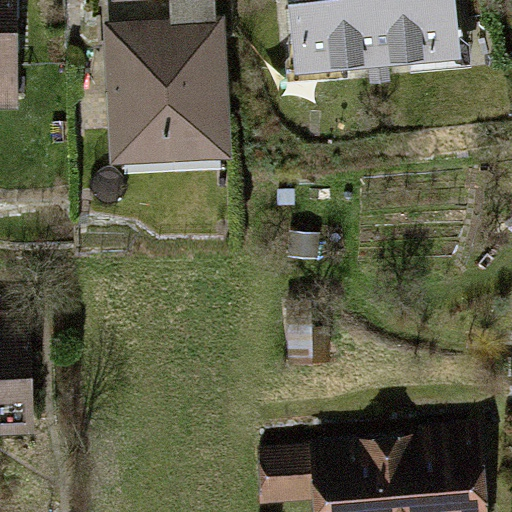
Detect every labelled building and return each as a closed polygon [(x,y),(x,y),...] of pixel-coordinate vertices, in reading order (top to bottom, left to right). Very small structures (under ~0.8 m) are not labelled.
[(0,0),(0,102),(20,103),(18,0),(0,0)] [(170,0),(171,11),(218,9),(216,0),(170,0)] [(290,0),(296,60),(464,44),(459,0),(290,0)] [(171,11),(105,15),(112,149),(233,143),(226,9),(218,9),(171,11)] [(31,303),(0,303),(0,421),(35,420),(31,303)] [(311,437),(258,441),(263,496),(316,492),(317,511),(491,511),(483,413),(420,418),(420,424),(310,433),(311,437)]
